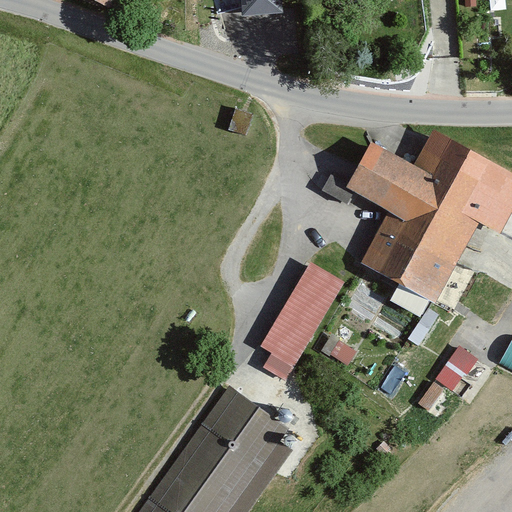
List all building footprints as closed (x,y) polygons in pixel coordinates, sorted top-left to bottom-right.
[(283,0),(240,0),(242,15),(285,10),(283,0)] [(423,159),(381,136),(355,183),(396,205),(367,258),(443,300),(487,221),(507,232),(511,223),(511,163),(442,125),(423,159)] [(349,277),(314,256),(262,343),(273,350),(266,362),(290,376),(349,277)] [(321,347),(348,363),(359,345),(332,329),(321,347)] [(511,335),(499,362),(511,368),(511,335)] [(438,429),(477,350),(453,338),(414,418),(438,429)] [(291,423),(229,379),(136,511),(251,511),(296,448),(281,437),(291,423)]
